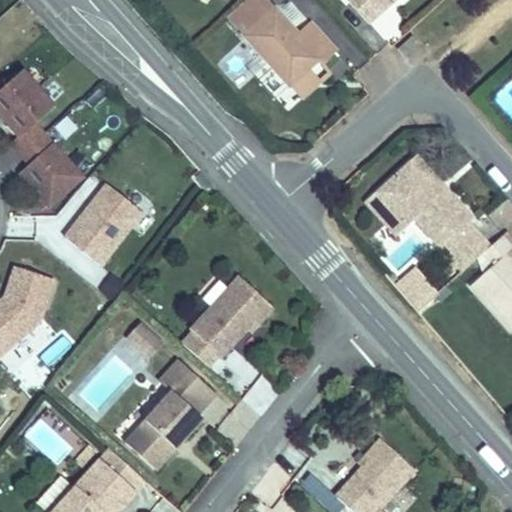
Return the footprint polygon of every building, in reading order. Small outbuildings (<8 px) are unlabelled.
[(322,63),(335,51),(311,24),(298,35),(266,0),(245,0),(226,17),(268,63),(272,59),(293,83),(319,60),(322,63)] [(346,0),(367,23),(393,1),(392,0),(346,0)] [(420,45),(412,36),(397,49),(405,58),(420,45)] [(293,83),(272,59),(268,63),(301,100),(330,73),(319,60),(293,83)] [(0,92),(0,116),(3,119),(37,89),(23,73),(4,89),(0,92)] [(37,89),(3,119),(17,135),(33,122),(51,105),(37,89)] [(17,135),(10,142),(20,153),(43,133),(33,122),(17,135)] [(43,133),(20,153),(30,164),(52,143),(43,133)] [(30,164),(20,172),(49,205),(81,176),(52,143),(30,164)] [(438,197),(446,190),(417,158),(409,165),(438,197)] [(409,165),(378,193),(407,227),(414,220),(452,262),(480,237),(468,224),(472,220),(446,190),(438,197),(409,165)] [(196,178),(208,192),(213,187),(201,174),(196,178)] [(107,187),(64,239),(98,268),(141,216),(107,187)] [(407,227),(378,193),(366,203),(396,237),(407,227)] [(6,236),(33,237),(35,218),(8,216),(6,236)] [(511,250),(511,237),(507,232),(489,248),(483,254),(493,266),(472,285),(511,328),(511,259),(507,254),(511,250)] [(480,237),(452,262),(462,273),(483,254),(489,248),(480,237)] [(0,355),(38,322),(52,281),(13,268),(3,299),(0,301),(0,355)] [(415,270),(395,287),(402,296),(422,278),(415,270)] [(239,278),(228,290),(226,293),(230,297),(218,310),(214,306),(190,332),(192,334),(182,345),(206,367),(216,356),(219,358),(246,328),(252,322),(256,326),(273,308),(239,278)] [(437,296),(422,278),(402,296),(418,313),(437,296)] [(226,293),(214,306),(218,310),(230,297),(226,293)] [(252,322),(246,328),(251,332),(256,326),(252,322)] [(127,337),(145,354),(156,341),(139,325),(127,337)] [(161,345),(156,341),(145,354),(149,358),(161,345)] [(170,393),(189,371),(179,362),(160,383),(170,393)] [(214,394),(189,371),(170,393),(124,442),(156,471),(176,449),(173,446),(179,439),(182,443),(202,421),(196,415),(214,394)] [(176,449),(182,443),(179,439),(173,446),(176,449)] [(380,439),(364,457),(368,461),(335,497),(351,511),(379,511),(416,471),(380,439)] [(368,461),(364,457),(357,465),(361,468),(368,461)] [(53,511),(118,511),(136,493),(100,461),(53,511)]
